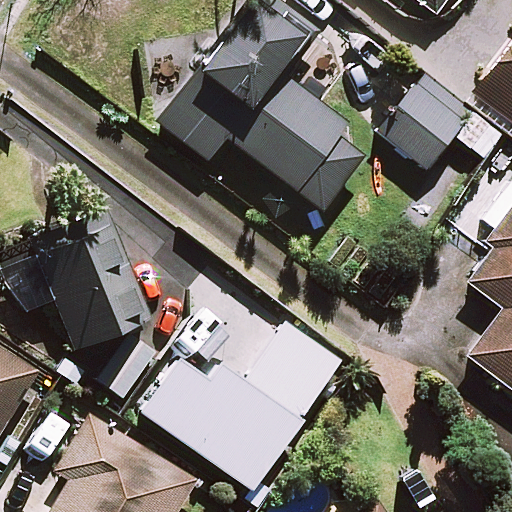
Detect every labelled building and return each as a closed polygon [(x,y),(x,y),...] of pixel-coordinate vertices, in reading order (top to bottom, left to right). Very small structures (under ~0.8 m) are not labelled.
[(295,33),(252,0),(241,0),(150,118),(203,158),(221,135),(317,209),(358,155),(332,135),(342,123),(269,66),(295,33)] [(414,0),(430,11),(438,0),(414,0)] [(511,36),(470,91),(511,123),(511,36)] [(495,135),(417,73),(372,128),(420,167),(449,131),(479,155),(495,135)] [(457,203),(487,224),(477,239),(487,246),(463,280),(497,305),(462,354),(511,389),(511,174),(489,158),(457,203)] [(143,314),(102,218),(29,249),(70,345),(143,314)] [(152,356),(127,334),(91,375),(117,397),(152,356)] [(23,354),(0,340),(0,435),(26,391),(7,380),(23,354)] [(304,414),(272,390),(240,432),(272,456),(304,414)] [(170,511),(191,478),(84,413),(52,467),(67,476),(45,511),(170,511)] [(381,511),(372,498),(350,511),(381,511)]
